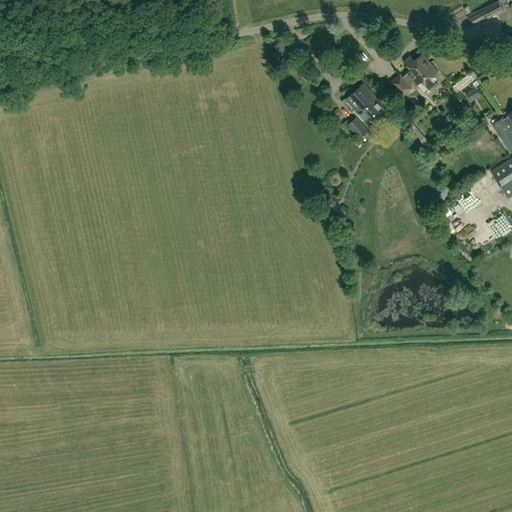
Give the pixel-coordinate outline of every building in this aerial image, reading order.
[(473,26),(498,13),(501,19),(511,14),(507,8),(510,7),(506,0),(499,0),(498,1),(498,0),(467,16),(473,26)] [(274,47),(286,61),(296,53),(284,38),(274,47)] [(410,85),(410,84),(413,81),(417,86),(422,81),(428,89),(435,83),(431,78),(438,72),(422,53),(415,60),(411,55),(404,61),(411,69),(407,72),(408,73),(404,77),(400,73),(390,82),(403,97),(413,88),(410,85)] [(467,75),(452,86),(457,92),(471,81),(467,75)] [(347,99),(372,127),(390,112),(380,101),(382,99),(378,95),(376,97),(365,84),(347,99)] [(475,88),(466,93),(470,101),(479,96),(475,88)] [(503,118),(492,125),(501,138),(509,132),(511,130),(511,120),(509,116),(507,117),(504,119),(503,118)] [(369,130),(356,117),(347,125),(360,139),(369,130)] [(441,155),(412,123),(407,127),(436,160),(441,155)] [(511,153),(511,136),(509,132),(501,138),(511,153)] [(511,156),(490,171),(508,199),(511,196),(511,156)] [(447,187),(439,194),(443,199),(451,191),(447,187)] [(336,223),(346,213),(331,197),(321,206),(336,223)] [(477,207),(473,198),(452,207),(457,216),(477,207)] [(492,207),(460,225),(468,238),(473,235),(480,248),(511,229),(511,225),(504,212),(497,216),(492,207)]
